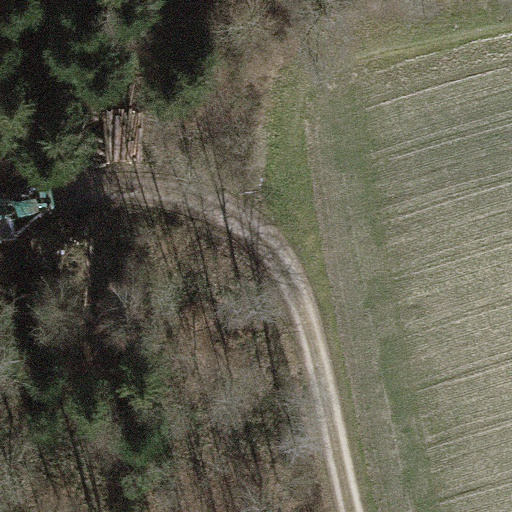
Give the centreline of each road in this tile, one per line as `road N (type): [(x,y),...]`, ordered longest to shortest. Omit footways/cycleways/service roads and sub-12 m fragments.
road 1 (track): [(373,511),(337,293),(284,224)]
road 2 (track): [(0,214),(191,199),(284,224)]
